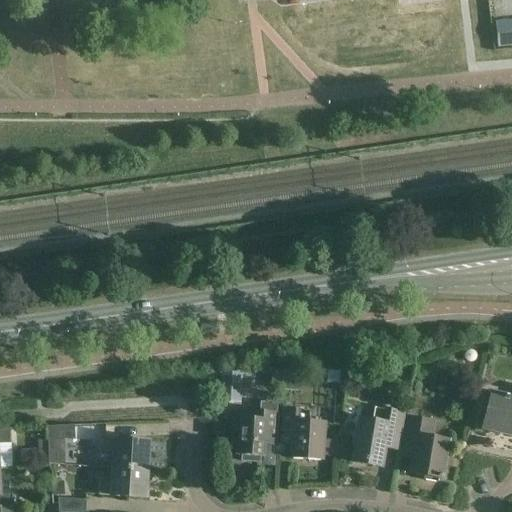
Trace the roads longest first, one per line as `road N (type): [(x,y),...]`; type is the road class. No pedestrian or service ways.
road 1 (tertiary): [(0,331),(313,288)]
road 2 (tertiary): [(511,252),(313,288)]
road 3 (tertiary): [(313,288),(511,277)]
